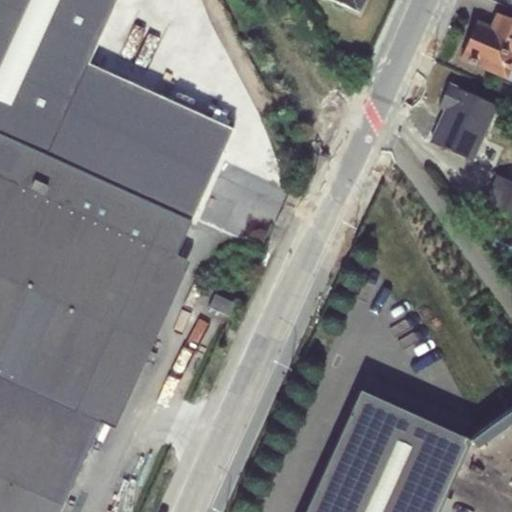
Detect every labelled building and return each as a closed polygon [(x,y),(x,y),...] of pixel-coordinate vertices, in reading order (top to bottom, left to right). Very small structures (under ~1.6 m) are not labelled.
[(0,0),(0,511),(59,511),(100,423),(176,257),(233,130),(88,64),(117,0),(0,0)] [(327,0),(358,13),(364,0),(327,0)] [(476,23),(460,58),(511,81),(511,21),(497,15),(491,30),(476,23)] [(445,110),(431,144),(472,162),(497,107),(447,84),(438,107),(445,110)] [(511,182),(497,175),(482,208),(510,220),(511,214),(511,182)] [(511,241),(496,234),(492,244),(511,253),(511,241)] [(176,257),(100,423),(114,430),(189,262),(176,257)] [(359,392),(304,511),(437,511),(469,441),(359,392)]
